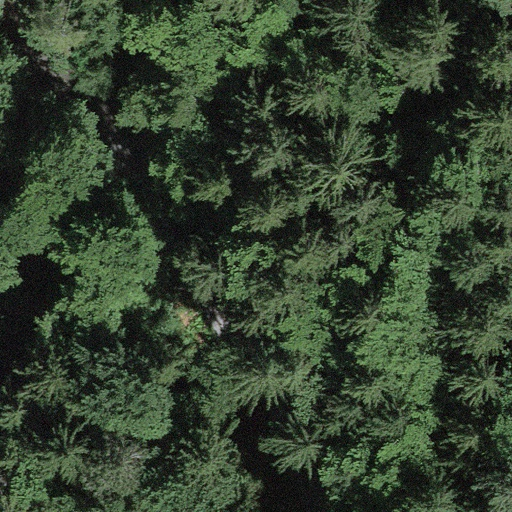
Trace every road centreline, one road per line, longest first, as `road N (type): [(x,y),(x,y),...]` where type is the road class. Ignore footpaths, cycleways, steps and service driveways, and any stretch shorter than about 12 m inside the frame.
road 1 (track): [(315,511),(262,389),(148,223),(118,118)]
road 2 (track): [(151,0),(144,102),(133,114),(103,120),(62,100),(51,82),(38,0)]
